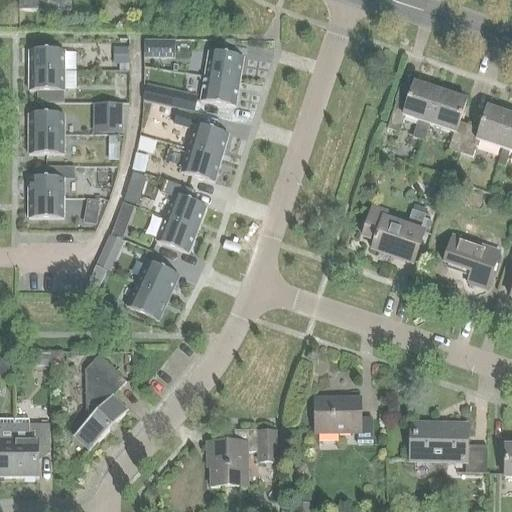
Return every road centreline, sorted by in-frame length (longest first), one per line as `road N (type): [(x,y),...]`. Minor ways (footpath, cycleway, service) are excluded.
road 1 (residential): [(255,288),(347,0)]
road 2 (residential): [(511,375),(255,288)]
road 3 (residential): [(109,511),(128,463),(210,370),(255,288)]
road 4 (tertiary): [(376,0),(511,49)]
